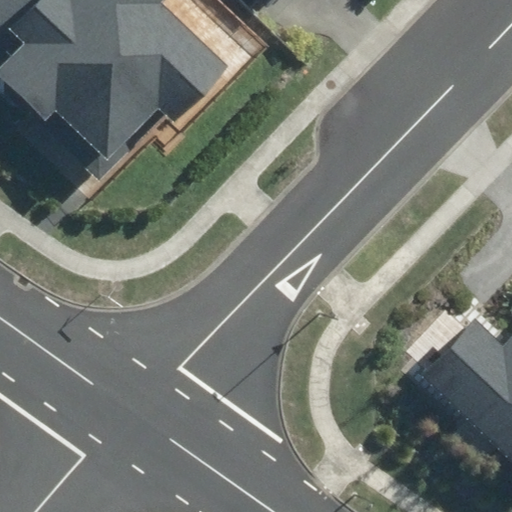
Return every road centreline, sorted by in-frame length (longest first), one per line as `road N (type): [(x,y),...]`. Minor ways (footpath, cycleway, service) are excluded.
road 1 (residential): [(511,0),(105,396)]
road 2 (residential): [(105,396),(260,511)]
road 3 (residential): [(105,396),(9,511)]
road 4 (residential): [(0,319),(105,396)]
